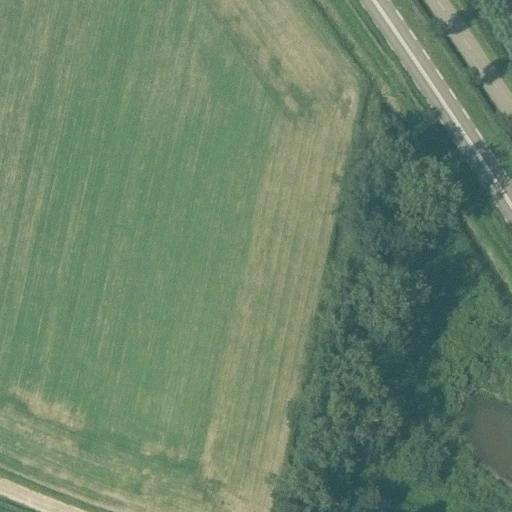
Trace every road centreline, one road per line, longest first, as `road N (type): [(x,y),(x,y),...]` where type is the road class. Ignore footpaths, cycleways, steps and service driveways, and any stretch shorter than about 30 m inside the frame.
road 1 (secondary): [(511,214),(368,0)]
road 2 (unclassified): [(511,116),(433,0)]
